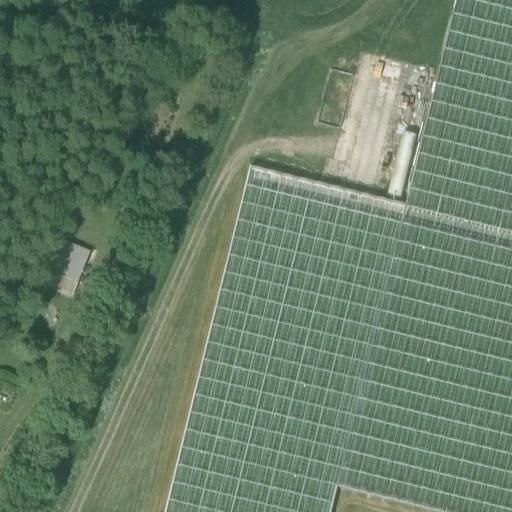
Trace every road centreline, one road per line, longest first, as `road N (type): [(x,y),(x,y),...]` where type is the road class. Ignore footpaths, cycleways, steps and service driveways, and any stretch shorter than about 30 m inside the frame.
road 1 (track): [(399,0),(269,103),(88,511)]
road 2 (track): [(282,89),(288,42),(306,12),(344,0)]
